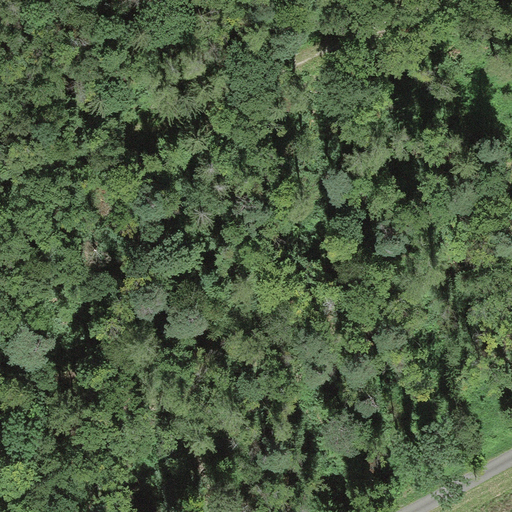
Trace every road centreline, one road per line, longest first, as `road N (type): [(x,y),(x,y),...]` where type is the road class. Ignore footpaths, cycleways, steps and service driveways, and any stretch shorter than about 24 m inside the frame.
road 1 (track): [(0,384),(227,316),(511,163)]
road 2 (track): [(421,0),(266,85),(84,157),(0,171)]
